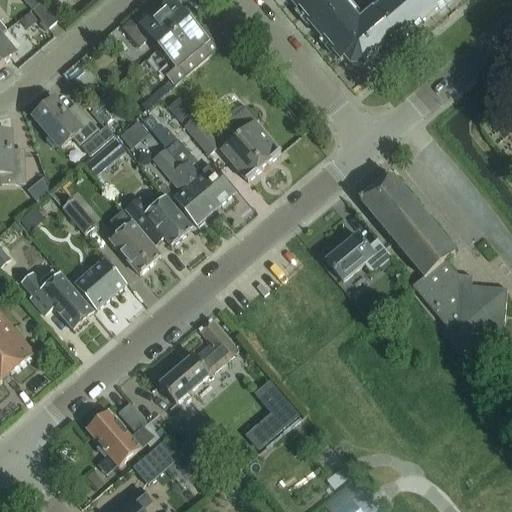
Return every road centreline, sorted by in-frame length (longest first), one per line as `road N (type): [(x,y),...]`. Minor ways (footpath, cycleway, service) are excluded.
road 1 (unclassified): [(9,451),(369,144)]
road 2 (residential): [(369,144),(247,0)]
road 3 (residential): [(401,116),(511,257)]
road 4 (residential): [(0,96),(122,0)]
road 5 (unclassified): [(401,116),(511,22)]
